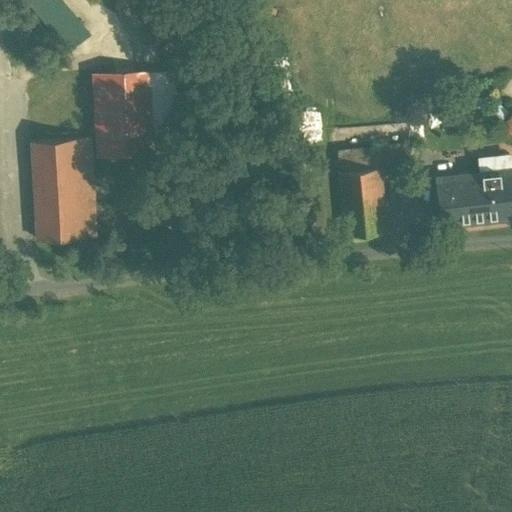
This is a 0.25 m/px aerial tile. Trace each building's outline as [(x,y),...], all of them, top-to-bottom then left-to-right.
[(89,34),(61,0),(26,0),(68,51),(89,34)] [(92,140),(33,144),(38,239),(98,236),(96,158),(181,156),(177,74),(91,76),(92,140)] [(511,114),(502,128),(511,135),(511,114)] [(378,155),(335,160),(341,223),(385,219),(378,155)] [(481,176),(436,180),(440,225),(511,219),(511,163),(511,158),(480,160),(481,176)]
